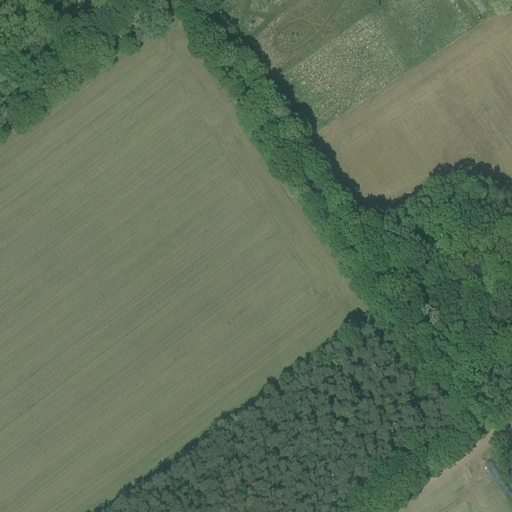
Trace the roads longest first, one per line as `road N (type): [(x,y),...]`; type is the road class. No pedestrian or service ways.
road 1 (track): [(160,0),(0,120)]
road 2 (track): [(378,511),(511,423)]
